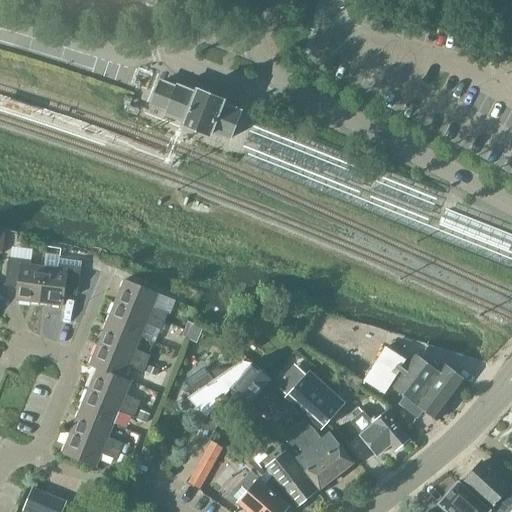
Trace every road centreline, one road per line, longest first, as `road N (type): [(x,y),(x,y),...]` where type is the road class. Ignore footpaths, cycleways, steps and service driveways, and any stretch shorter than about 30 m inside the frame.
road 1 (unclassified): [(511,205),(279,82)]
road 2 (tertiary): [(370,511),(443,451),(511,377)]
road 3 (residential): [(0,471),(5,457),(33,459),(72,363)]
road 4 (unclassified): [(279,82),(263,58),(204,35),(184,32),(166,48)]
road 5 (unclassified): [(166,48),(178,61),(255,93),(279,82)]
